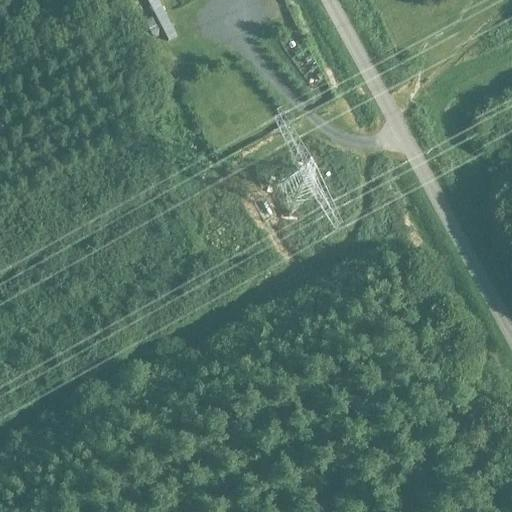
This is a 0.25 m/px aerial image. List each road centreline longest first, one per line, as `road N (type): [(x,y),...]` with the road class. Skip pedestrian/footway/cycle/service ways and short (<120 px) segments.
road 1 (unknown): [(511,13),(420,89),(362,169),(355,234),(0,429)]
road 2 (unclassified): [(511,335),(326,0)]
road 3 (unknown): [(396,125),(355,141),(314,129),(218,17)]
